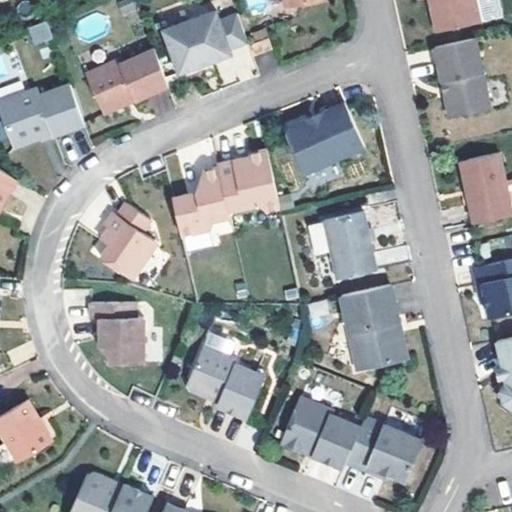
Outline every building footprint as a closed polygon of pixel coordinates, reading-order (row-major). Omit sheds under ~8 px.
[(246,0),(246,8),(264,9),(264,0),(246,0)] [(476,0),(430,0),(437,31),(481,21),(476,0)] [(476,0),(481,21),(502,17),(498,0),(476,0)] [(242,14),(224,20),(221,11),(168,29),(184,73),(236,54),(235,49),(252,43),(242,14)] [(29,26),(33,44),(52,40),(48,21),(29,26)] [(253,44),(257,55),(278,47),(274,36),(253,44)] [(490,107),(475,39),(435,47),(442,81),(445,80),(448,94),(445,95),(450,116),(490,107)] [(159,50),(124,63),(123,60),(91,73),(108,114),(131,104),(130,101),(138,97),(139,101),(173,88),(159,50)] [(90,124),(75,83),(43,94),(41,88),(2,102),(19,147),(57,132),(59,136),(90,124)] [(365,145),(346,101),(323,111),(326,118),(310,125),(307,118),(289,126),(287,134),(304,172),(365,145)] [(326,118),(323,111),(307,118),(310,125),(326,118)] [(216,229),(217,222),(232,219),(231,213),(268,205),(269,211),(284,208),(271,150),(255,153),(252,157),(221,164),(222,167),(206,170),(201,193),(178,198),(186,235),(216,229)] [(511,214),(511,204),(500,150),(459,160),(474,223),(511,214)] [(22,178),(0,163),(0,203),(5,205),(22,178)] [(157,251),(156,246),(144,238),(152,225),(128,209),(119,222),(115,219),(106,232),(110,235),(103,246),(112,251),(103,265),(135,286),(157,251)] [(364,210),(325,219),(325,221),(332,250),(339,278),(378,269),(364,210)] [(325,221),(299,227),(305,256),(332,250),(325,221)] [(511,258),(473,267),(478,285),(483,284),(487,299),(491,318),(511,313),(511,258)] [(487,299),(483,284),(478,285),(481,300),(487,299)] [(400,320),(392,285),(342,297),(359,369),(402,359),(393,322),(400,320)] [(328,301),(309,303),(311,326),(330,324),(328,301)] [(140,302),(95,303),(95,319),(104,319),(105,349),(115,358),(115,363),(149,362),(148,317),(140,317),(140,302)] [(409,357),(400,320),(393,322),(402,359),(409,357)] [(235,341),(213,331),(206,345),(230,355),(235,341)] [(511,338),(497,342),(503,368),(506,383),(502,391),(505,404),(511,407),(511,338)] [(267,376),(239,364),(240,359),(230,355),(206,345),(191,383),(194,389),(209,396),(216,394),(224,397),(223,402),(221,406),(249,418),(267,376)] [(506,383),(503,368),(497,370),(502,391),(506,383)] [(224,397),(216,394),(209,396),(223,402),(224,397)] [(0,417),(0,426),(9,442),(0,446),(0,460),(4,468),(19,459),(20,462),(56,440),(32,398),(0,417)] [(363,428),(332,415),(334,410),(303,398),(284,445),(304,453),(306,447),(317,452),(315,457),(346,470),(348,464),(370,473),(372,468),(388,475),(406,483),(423,441),(367,419),(363,428)] [(317,452),(306,447),(304,453),(315,457),(317,452)] [(388,475),(372,468),(370,473),(386,479),(388,475)] [(149,511),(156,497),(127,485),(125,490),(109,484),(108,478),(96,473),(90,476),(74,511),(149,511)] [(127,485),(108,478),(109,484),(125,490),(127,485)] [(189,511),(170,503),(166,511),(189,511)]
